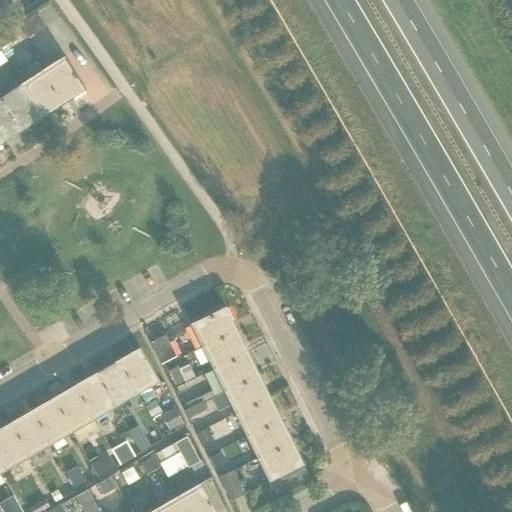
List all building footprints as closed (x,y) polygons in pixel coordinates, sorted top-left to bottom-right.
[(18,0),(11,0),(1,8),(9,19),(25,8),(18,0)] [(37,13),(19,25),(27,37),(45,26),(37,13)] [(10,26),(0,32),(0,42),(3,47),(18,37),(10,26)] [(64,102),(85,88),(64,56),(43,70),(64,102)] [(22,84),(43,116),(64,102),(43,70),(31,78),(25,69),(16,75),(22,84)] [(22,84),(1,97),(22,130),(43,116),(22,84)] [(0,97),(0,141),(1,143),(22,130),(1,97),(0,97)] [(237,329),(226,306),(191,323),(202,347),(237,329)] [(248,352),(237,329),(202,347),(213,369),(248,352)] [(160,381),(140,347),(118,360),(138,394),(160,381)] [(260,374),(248,352),(213,369),(224,392),(260,374)] [(96,373),(116,406),(138,394),(118,360),(96,373)] [(75,385),(94,419),(116,406),(96,373),(75,385)] [(271,396),(260,374),(224,392),(235,414),(271,396)] [(53,398),(73,431),(94,419),(75,385),(53,398)] [(282,419),(271,396),(235,414),(246,436),(282,419)] [(32,410),(51,444),(73,431),(53,398),(32,410)] [(154,401),(146,406),(152,416),(160,411),(154,401)] [(203,402),(185,411),(188,418),(206,409),(203,402)] [(175,409),(162,416),(170,430),(182,423),(175,409)] [(10,423),(29,456),(51,444),(32,410),(10,423)] [(293,441),(282,419),(246,436),(257,459),(293,441)] [(0,428),(0,455),(8,469),(29,456),(10,423),(0,428)] [(208,427),(196,433),(201,444),(213,438),(208,427)] [(126,440),(111,449),(120,464),(135,455),(126,440)] [(304,464),(293,441),(257,459),(268,481),(279,476),(285,489),(309,477),(303,465),(304,464)] [(218,452),(210,456),(215,467),(224,462),(218,452)] [(133,467),(123,473),(129,484),(139,478),(133,467)] [(234,470),(219,477),(231,501),(245,493),(234,470)] [(95,483),(103,496),(117,487),(109,475),(95,483)] [(187,511),(217,511),(200,482),(178,495),(187,511)] [(87,489),(76,495),(84,509),(95,502),(87,489)] [(57,490),(50,493),(55,501),(62,497),(57,490)] [(156,508),(158,511),(187,511),(178,495),(156,508)]
